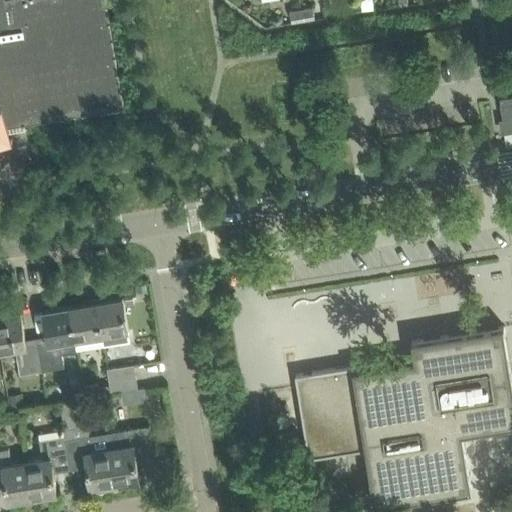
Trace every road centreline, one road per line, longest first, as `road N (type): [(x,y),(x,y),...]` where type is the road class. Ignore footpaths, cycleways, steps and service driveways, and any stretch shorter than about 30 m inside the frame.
road 1 (residential): [(162,220),(511,163)]
road 2 (residential): [(206,500),(162,220)]
road 3 (residential): [(0,247),(162,220)]
